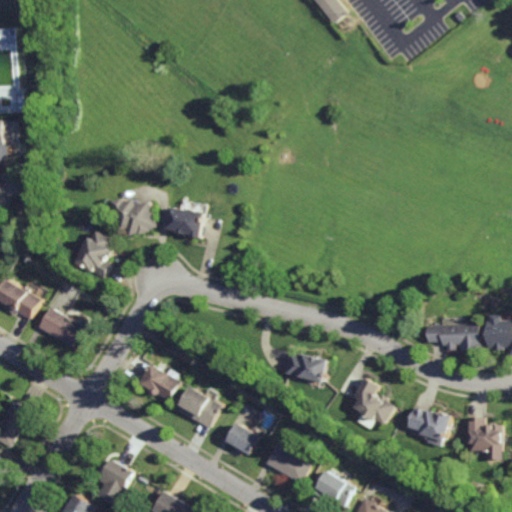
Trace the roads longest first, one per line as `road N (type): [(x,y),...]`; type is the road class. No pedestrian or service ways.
road 1 (residential): [(26,511),(150,306),(170,287),(354,329),(449,377),(511,383)]
road 2 (residential): [(276,511),(0,345)]
